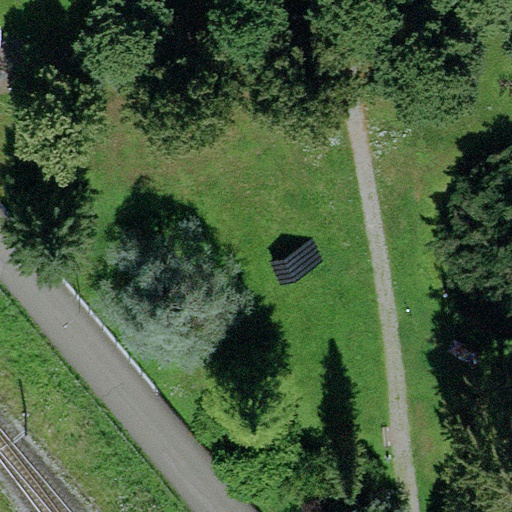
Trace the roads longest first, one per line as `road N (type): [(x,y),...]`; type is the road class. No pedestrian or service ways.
road 1 (residential): [(0,253),(217,511)]
road 2 (trunk): [(511,146),(364,0)]
